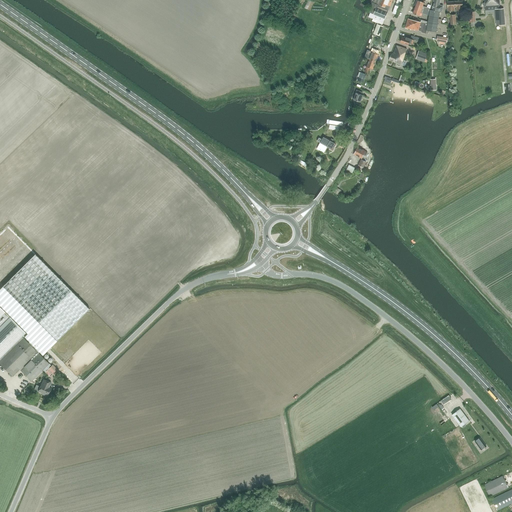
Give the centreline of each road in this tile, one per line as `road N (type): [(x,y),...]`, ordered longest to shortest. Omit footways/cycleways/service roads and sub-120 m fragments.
road 1 (unclassified): [(11,511),(52,416),(69,397),(181,291),(257,262)]
road 2 (unclassified): [(257,262),(276,275),(343,285),(417,341),(511,442)]
road 3 (primary): [(249,199),(168,122),(0,4)]
road 4 (primary): [(511,415),(429,331),(325,258)]
road 5 (tertiary): [(309,209),(350,148),(408,0)]
